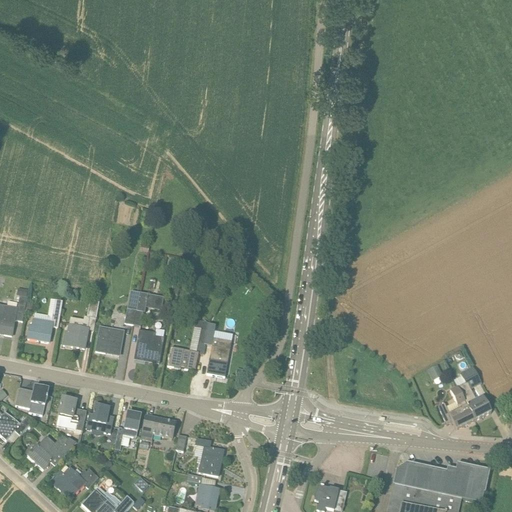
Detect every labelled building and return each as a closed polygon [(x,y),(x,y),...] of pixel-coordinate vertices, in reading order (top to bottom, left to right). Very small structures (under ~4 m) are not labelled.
[(17,289),(16,296),(19,296),(26,297),(27,291),(17,289)] [(93,332),(100,296),(91,294),(87,318),(84,317),(83,321),(70,319),(69,326),(68,326),(67,332),(65,332),(63,346),(84,350),(88,331),(93,332)] [(161,312),(163,299),(140,294),(137,312),(136,313),(143,314),(144,314),(145,309),(161,312)] [(0,335),(12,337),(14,322),(22,323),(26,300),(19,299),(16,309),(0,306),(0,335)] [(52,328),(58,329),(62,303),(55,301),(52,318),(51,323),(34,320),(32,326),(30,326),(27,340),(49,344),(52,328)] [(134,327),(136,313),(137,312),(127,310),(125,325),(134,327)] [(140,328),(143,314),(136,313),(134,327),(140,328)] [(204,345),(208,325),(208,324),(196,321),(189,352),(171,348),(167,367),(195,373),(198,355),(203,356),(206,346),(204,345)] [(204,345),(206,346),(212,347),(206,375),(225,379),(231,343),(213,339),(216,326),(208,325),(204,345)] [(120,355),(123,338),(124,332),(117,331),(100,328),(95,353),(105,355),(106,353),(120,355)] [(159,365),(163,339),(155,338),(156,334),(140,331),(138,340),(135,359),(149,361),(149,363),(159,365)] [(427,371),(432,382),(442,377),(437,366),(427,371)] [(479,383),(471,368),(459,374),(465,384),(467,384),(469,388),(479,383)] [(475,400),(469,388),(467,384),(465,384),(458,388),(474,422),(491,414),(483,397),(475,400)] [(43,409),(44,409),(48,391),(35,388),(34,393),(19,389),(15,407),(29,410),(28,414),(42,417),(43,409)] [(456,431),(474,422),(458,388),(450,392),(460,411),(449,416),(444,405),(438,408),(447,427),(453,424),(456,431)] [(87,413),(74,410),(76,403),(62,400),(59,418),(57,427),(82,432),(87,413)] [(85,430),(91,431),(91,433),(92,435),(93,436),(95,437),(97,437),(99,437),(100,436),(102,435),(103,434),(110,435),(113,418),(107,417),(109,410),(96,407),(94,415),(89,414),(85,430)] [(0,436),(6,442),(14,433),(18,437),(33,422),(27,419),(20,425),(15,420),(14,421),(5,414),(2,416),(0,414),(0,436)] [(136,439),(137,433),(141,416),(127,414),(124,430),(118,429),(114,451),(119,452),(123,437),(127,437),(136,439)] [(153,436),(172,440),(175,424),(146,418),(141,441),(152,443),(153,436)] [(43,471),(50,463),(54,468),(76,444),(68,440),(66,442),(62,437),(55,445),(46,437),(38,447),(37,445),(27,456),(43,471)] [(175,451),(183,453),(186,438),(178,437),(175,451)] [(201,465),(199,474),(218,478),(223,453),(209,450),(211,443),(197,440),(195,447),(196,447),(194,457),(198,458),(196,464),(201,465)] [(458,511),(461,500),(481,504),(488,472),(458,466),(456,475),(406,465),(397,471),(396,476),(395,476),(386,511),(458,511)] [(69,500),(83,485),(88,491),(98,479),(89,470),(86,474),(84,472),(78,478),(66,467),(50,483),(69,500)] [(200,486),(200,485),(202,479),(188,476),(186,483),(199,486),(200,486)] [(143,483),(136,477),(131,483),(138,489),(143,483)] [(201,510),(211,511),(214,511),(219,491),(199,487),(195,505),(202,507),(201,510)] [(330,490),(329,490),(318,487),(314,502),(319,503),(316,511),(326,511),(327,511),(332,511),(341,511),(346,494),(330,490)] [(126,511),(134,504),(127,498),(121,504),(114,497),(112,497),(107,493),(102,498),(96,491),(82,506),(87,511),(90,511),(92,510),(93,511),(126,511)] [(142,506),(137,502),(133,507),(137,511),(142,506)]
